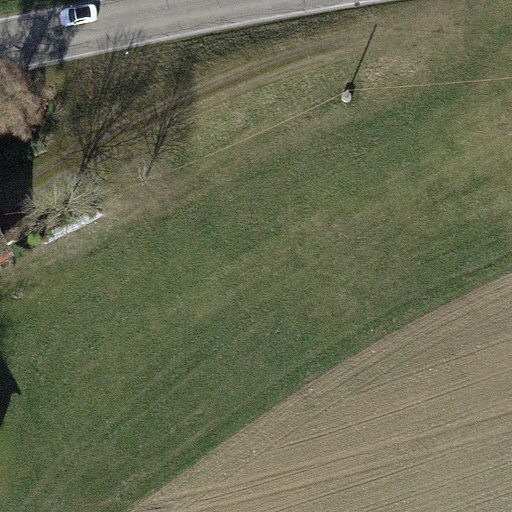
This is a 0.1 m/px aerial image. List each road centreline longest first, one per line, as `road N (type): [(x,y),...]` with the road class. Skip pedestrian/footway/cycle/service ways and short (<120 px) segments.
road 1 (track): [(452,0),(395,32),(219,88),(0,203)]
road 2 (tertiary): [(222,0),(0,46)]
